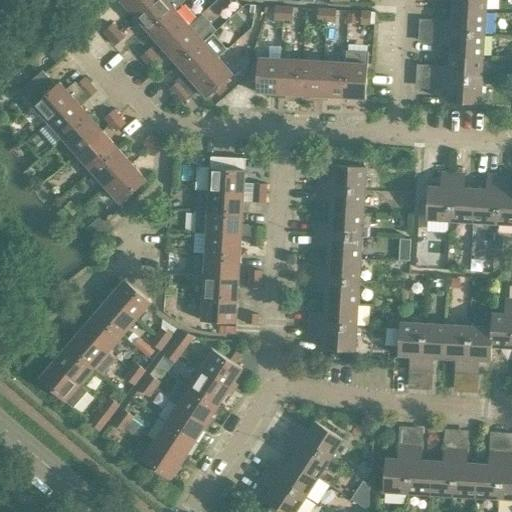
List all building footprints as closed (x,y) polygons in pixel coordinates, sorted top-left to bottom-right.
[(121,0),(135,16),(152,0),(121,0)] [(176,9),(168,0),(152,0),(135,16),(150,32),(176,9)] [(486,12),(486,0),(452,0),(452,10),(486,12)] [(284,18),(284,6),(275,5),(274,17),(284,18)] [(284,6),(284,18),(293,18),(294,6),(284,6)] [(326,21),(327,8),(318,8),(317,20),(326,21)] [(327,8),(326,21),(336,21),(336,9),(327,8)] [(190,25),(176,9),(150,32),(164,48),(190,25)] [(371,11),(362,10),(361,23),(371,23),(371,11)] [(484,34),(486,12),(452,10),(451,21),(437,20),(437,32),(484,34)] [(103,30),(110,38),(119,30),(112,22),(103,30)] [(204,41),(190,25),(164,48),(178,64),(204,41)] [(125,36),(119,30),(110,38),(116,44),(125,36)] [(483,57),(484,34),(437,32),(436,43),(450,44),(450,55),(483,57)] [(176,95),(219,57),(204,41),(178,64),(186,72),(170,88),(176,95)] [(141,55),(148,63),(156,55),(150,47),(141,55)] [(346,49),(345,61),(343,97),(366,98),(369,51),(346,49)] [(162,61),(156,55),(148,63),(153,69),(162,61)] [(482,80),(483,57),(450,55),(449,66),(435,65),(434,77),(482,80)] [(281,57),(259,56),(257,91),(279,93),(281,57)] [(219,57),(176,95),(182,101),(198,86),(208,96),(233,73),(219,57)] [(302,59),(281,57),(279,93),(300,94),(302,59)] [(324,60),(302,59),(300,94),(322,95),(324,60)] [(345,61),(324,60),(322,95),(343,97),(345,61)] [(33,104),(49,121),(91,84),(85,76),(68,91),(59,81),(56,84),(43,69),(20,89),(33,104)] [(480,104),(482,80),(434,77),(433,89),(448,90),(447,102),(480,104)] [(89,114),(80,104),(97,90),(91,84),(49,121),(63,137),(89,114)] [(104,116),(111,124),(120,116),(113,109),(104,116)] [(63,137),(78,154),(103,131),(89,114),(63,137)] [(125,122),(120,116),(111,124),(116,130),(125,122)] [(78,154),(92,170),(118,147),(103,131),(78,154)] [(142,141),(149,148),(158,140),(151,133),(142,141)] [(158,140),(149,148),(154,155),(163,147),(158,140)] [(92,170),(106,186),(132,163),(118,147),(92,170)] [(211,167),(209,190),(244,192),(245,169),(238,168),(239,159),(219,158),(218,167),(211,167)] [(146,179),(132,163),(106,186),(121,202),(146,179)] [(318,176),(318,188),(365,191),(366,167),(333,165),(332,177),(318,176)] [(427,220),(450,221),(453,173),(441,173),(440,187),(428,186),(427,220)] [(450,221),(473,222),(475,189),(464,188),(465,174),(453,173),(450,221)] [(473,222),(496,224),(498,176),(487,175),(486,190),(475,189),(473,222)] [(498,176),(496,224),(511,224),(511,191),(509,191),(510,177),(498,176)] [(254,182),(254,192),(266,193),(267,183),(254,182)] [(364,213),(365,191),(318,188),(317,199),(331,200),(330,212),(364,213)] [(209,190),(208,211),(243,213),(244,192),(209,190)] [(266,202),(266,193),(254,192),(253,201),(266,202)] [(241,234),(251,235),(251,236),(263,236),(264,227),(252,226),(247,224),(242,223),(243,213),(208,211),(208,212),(195,211),(194,232),(207,233),(241,235),(241,234)] [(362,236),(364,213),(330,212),(330,222),(315,222),(315,234),(362,236)] [(207,233),(205,255),(240,257),(241,235),(207,233)] [(361,259),(362,236),(315,234),(314,245),(328,246),(328,257),(361,259)] [(263,245),(263,236),(251,236),(250,244),(263,245)] [(205,255),(204,276),(239,278),(240,257),(205,255)] [(360,282),(361,259),(328,257),(327,268),(313,267),(312,279),(360,282)] [(249,269),(249,279),(261,279),(261,270),(249,269)] [(204,276),(203,298),(238,300),(239,278),(204,276)] [(110,295),(136,318),(151,301),(125,278),(110,295)] [(260,288),(261,279),(249,279),(248,287),(260,288)] [(359,305),(360,282),(312,279),(311,290),(326,291),(325,303),(359,305)] [(110,295),(96,312),(122,334),(136,318),(110,295)] [(236,322),(238,300),(203,298),(202,320),(236,322)] [(511,347),(511,299),(505,299),(504,314),(492,313),(491,328),(492,328),(491,347),(492,347),(511,347)] [(357,327),(359,305),(325,303),(324,313),(310,313),(309,325),(357,327)] [(96,312),(82,328),(108,351),(122,334),(96,312)] [(246,322),(258,323),(259,314),(247,313),(246,322)] [(409,371),(421,371),(424,324),(400,322),(398,356),(410,357),(409,371)] [(446,325),(424,324),(421,371),(433,372),(433,358),(445,359),(446,325)] [(356,351),(357,327),(309,325),(309,336),(323,337),(322,349),(356,351)] [(469,326),(446,325),(445,359),(456,359),(455,373),(466,374),(469,326)] [(469,326),(466,374),(478,375),(479,360),(491,361),(492,347),(491,347),(492,328),(491,328),(469,326)] [(82,328),(68,344),(94,367),(94,368),(102,375),(116,358),(108,351),(82,328)] [(156,335),(166,342),(171,335),(162,328),(156,335)] [(182,330),(176,339),(170,347),(180,354),(186,346),(194,335),(190,334),(186,332),(182,330)] [(166,342),(156,335),(150,342),(160,350),(166,342)] [(80,384),(94,368),(94,367),(68,344),(54,361),(80,384)] [(180,354),(170,347),(165,354),(175,361),(180,354)] [(213,349),(201,368),(230,386),(242,368),(213,349)] [(79,384),(80,384),(54,361),(39,378),(73,407),(87,391),(79,384)] [(130,370),(139,377),(145,369),(136,362),(130,370)] [(218,404),(230,386),(201,368),(189,386),(218,404)] [(139,377),(130,370),(125,377),(134,384),(139,377)] [(144,381),(154,388),(160,381),(150,374),(144,381)] [(154,388),(144,381),(139,388),(149,395),(154,388)] [(189,386),(178,404),(206,423),(218,404),(189,386)] [(104,404),(114,411),(119,404),(110,396),(104,404)] [(114,411),(104,404),(98,411),(108,419),(114,411)] [(195,441),(206,423),(178,404),(166,422),(195,441)] [(118,416),(128,423),(133,416),(124,408),(118,416)] [(128,423),(118,416),(113,422),(123,429),(128,423)] [(297,422),(290,432),(330,458),(343,439),(315,420),(309,430),(297,422)] [(183,459),(195,441),(166,422),(154,440),(183,459)] [(318,478),(330,458),(290,432),(284,442),(296,450),(290,459),(318,478)] [(171,477),(183,459),(154,440),(142,458),(171,477)] [(384,491),(408,492),(410,445),(399,444),(398,458),(386,457),(384,491)] [(408,492),(430,494),(432,460),(421,459),(422,445),(410,445),(408,492)] [(430,494),(453,495),(456,447),(444,446),(443,461),(432,460),(430,494)] [(453,495),(476,496),(478,463),(467,462),(468,448),(456,447),(453,495)] [(476,496),(498,498),(501,450),(490,449),(489,463),(478,463),(476,496)] [(511,450),(501,450),(498,498),(511,498),(511,450)] [(306,497),(318,478),(290,459),(284,468),(272,460),(265,470),(306,497)] [(285,511),(295,511),(306,497),(265,470),(259,480),(271,488),(265,498),(285,511)]
